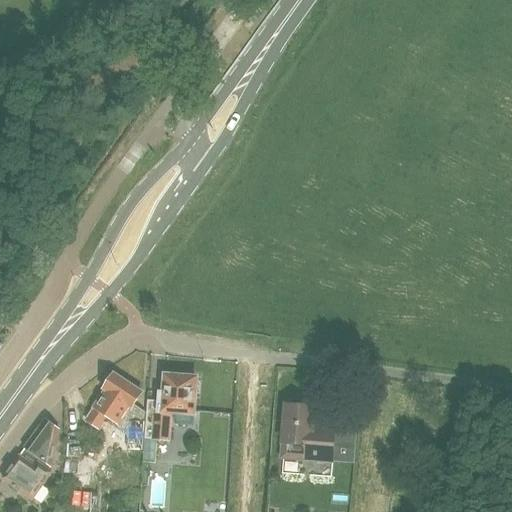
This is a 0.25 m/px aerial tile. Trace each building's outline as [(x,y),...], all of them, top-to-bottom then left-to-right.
[(142,393),(114,375),(104,390),(105,391),(86,421),(100,430),(108,417),(120,425),(133,434),(145,415),(133,407),(142,393)] [(143,463),(155,464),(157,441),(170,441),(172,413),(177,413),(176,424),(193,425),(196,379),(165,376),(164,394),(161,394),(161,402),(148,401),(143,463)] [(302,401),(302,406),(286,405),(283,457),(333,461),(335,432),(313,430),(314,421),(311,421),(312,413),(314,413),(315,402),(302,401)] [(45,421),(25,449),(26,449),(20,457),(36,468),(38,465),(47,471),(51,467),(58,430),(45,421)] [(31,500),(43,483),(50,474),(47,471),(38,465),(36,468),(20,457),(3,480),(31,500)]
